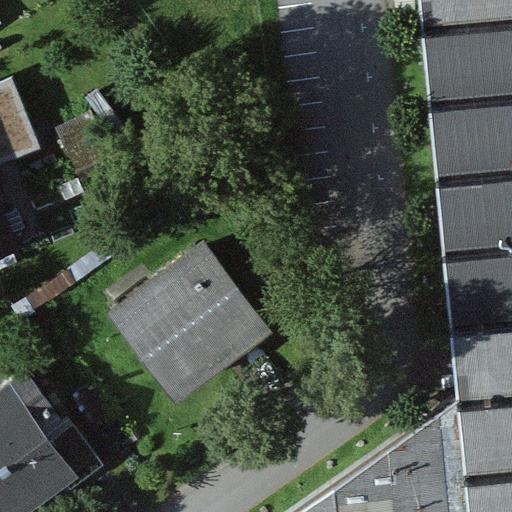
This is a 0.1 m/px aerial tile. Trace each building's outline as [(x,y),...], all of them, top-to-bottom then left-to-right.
[(0,0),(0,26),(12,18),(0,0)] [(511,511),(511,0),(442,0),(476,413),(324,511),(511,511)] [(0,252),(32,236),(0,173),(0,252)] [(280,325),(216,243),(132,308),(196,390),(280,325)] [(0,511),(41,511),(95,472),(29,385),(0,406),(0,511)]
